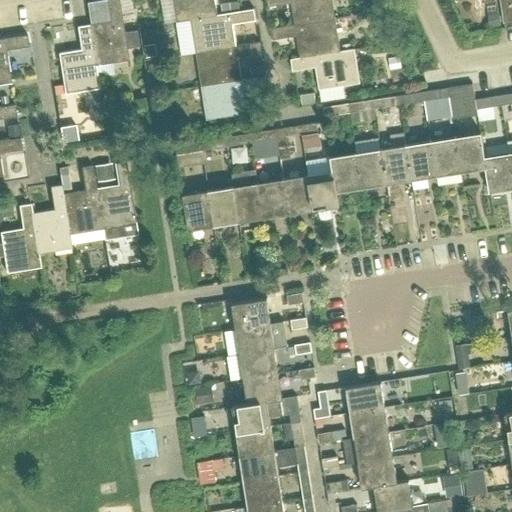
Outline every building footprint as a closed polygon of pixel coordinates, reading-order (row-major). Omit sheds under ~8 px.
[(95,64),(128,59),(118,0),(106,0),(110,20),(88,23),(95,64)] [(191,17),(218,13),(215,0),(173,0),(177,20),(191,17)] [(295,24),(335,17),(332,0),(267,0),(269,5),(291,2),(295,23),(295,24)] [(511,0),(501,0),(505,23),(511,21),(511,0)] [(237,45),(237,44),(234,22),(255,19),(253,7),(218,13),(191,17),(196,52),(237,45)] [(300,56),(340,50),(335,17),(295,24),(295,23),(272,27),(274,38),(297,35),(300,56)] [(99,86),(95,64),(88,23),(76,25),(80,48),(58,52),(64,92),(99,86)] [(0,71),(9,70),(5,49),(28,45),(26,33),(0,37),(0,71)] [(243,78),(242,77),(239,56),(261,53),(259,41),(237,44),(237,45),(196,52),(201,84),(243,78)] [(300,56),(291,57),(293,69),(316,65),(319,88),(321,101),(344,98),(342,84),(360,81),(355,47),(352,48),(344,49),(340,50),(300,56)] [(0,83),(10,82),(9,70),(0,71),(0,83)] [(243,78),(201,84),(207,118),(248,111),(244,89),(266,86),(264,74),(242,77),(243,78)] [(475,98),(473,83),(448,86),(449,96),(452,116),(477,112),(477,108),(493,105),(492,96),(475,98)] [(424,100),(441,97),(439,88),(423,91),(424,100)] [(399,104),(416,101),(414,92),(398,94),(399,104)] [(502,104),(511,101),(511,92),(500,94),(502,104)] [(374,108),(391,105),(389,96),(373,98),(374,108)] [(452,116),(449,96),(441,97),(424,100),(427,119),(452,116)] [(349,112),(366,109),(364,100),(348,102),(349,112)] [(0,117),(15,115),(14,103),(0,105),(0,117)] [(325,116),(341,113),(340,104),(323,106),(325,116)] [(317,130),(316,120),(300,123),(302,133),(317,130)] [(293,134),(292,124),(275,127),(277,137),(293,134)] [(252,141),(268,138),(266,128),(250,131),(252,141)] [(411,178),(406,143),(404,131),(390,134),(392,145),(381,147),(386,182),(411,178)] [(485,155),(483,146),(481,131),(455,135),(461,170),(485,166),(486,166),(484,155),(485,155)] [(227,145),(244,142),(242,132),(225,135),(227,145)] [(436,174),(461,170),(455,135),(430,139),(436,174)] [(0,151),(21,148),(19,136),(0,138),(0,174),(2,174),(0,163),(0,151)] [(383,136),(361,140),(363,149),(385,145),(383,136)] [(202,149),(219,146),(217,137),(200,140),(202,149)] [(411,178),(436,174),(430,139),(406,143),(411,178)] [(178,153),(194,151),(192,141),(176,144),(178,153)] [(489,190),(511,186),(511,167),(509,151),(508,142),(483,146),(485,155),(484,155),(486,166),(485,166),(489,190)] [(361,186),(386,182),(381,147),(356,151),(361,186)] [(337,190),(361,186),(356,151),(330,155),(330,157),(332,169),(333,169),(336,190),(337,190)] [(308,173),(314,208),(339,204),(337,190),(336,190),(333,169),(332,169),(330,157),(306,161),(308,173)] [(96,187),(95,187),(102,228),(103,238),(137,232),(125,159),(125,158),(113,160),(117,183),(96,187)] [(102,228),(95,187),(96,187),(92,164),(80,166),(84,189),(63,192),(62,192),(69,233),(70,233),(102,228)] [(283,177),(289,212),(314,208),(308,173),(283,177)] [(264,216),(289,212),(283,177),(258,181),(264,216)] [(239,220),(264,216),(258,181),(234,185),(239,220)] [(72,247),(70,233),(69,233),(62,192),(63,192),(62,183),(50,185),(54,207),(32,211),(38,252),(39,252),(72,247)] [(214,224),(239,220),(234,185),(209,189),(214,224)] [(189,228),(214,224),(209,189),(183,193),(189,228)] [(32,211),(31,202),(19,204),(23,227),(0,230),(7,271),(41,266),(39,252),(38,252),(32,211)] [(288,304),(303,301),(302,292),(286,294),(288,304)] [(236,328),(271,322),(267,297),(267,296),(232,302),(232,303),(236,328)] [(292,328),(307,326),(306,316),(290,319),(292,328)] [(240,353),(275,347),(287,345),(283,320),(271,322),(236,328),(240,353)] [(296,353),(312,351),(310,341),(294,344),(296,353)] [(460,391),(476,390),(474,341),(457,342),(460,391)] [(244,378),(279,372),(275,347),(240,353),(244,378)] [(300,378),(308,377),(316,376),(314,366),(298,369),(300,378)] [(268,399),(268,400),(283,397),(283,396),(279,372),(244,378),(248,402),(268,399)] [(350,411),(385,406),(381,380),(346,386),(350,411)] [(232,404),(237,430),(272,424),(270,414),(282,412),(282,413),(289,412),(286,396),(283,396),(283,397),(268,400),(268,399),(248,402),(232,404)] [(315,417),(330,414),(329,404),(313,407),(315,417)] [(354,436),(389,431),(385,406),(350,411),(354,436)] [(198,417),(199,433),(209,432),(208,416),(198,417)] [(287,438),(293,437),(303,436),(301,420),(284,422),(287,438)] [(241,455),(276,449),(272,424),(237,430),(241,455)] [(319,441),(334,439),(333,429),(317,432),(319,441)] [(358,461),(393,455),(389,431),(354,436),(343,438),(347,462),(358,461)] [(452,446),(456,470),(476,466),(472,443),(452,446)] [(305,445),(276,449),(241,455),(245,480),(280,474),(278,465),(307,460),(305,445)] [(323,466),(338,464),(337,454),(322,457),(323,466)] [(397,481),(397,480),(393,455),(358,461),(362,487),(374,485),(374,484),(397,481)] [(218,466),(228,465),(228,457),(202,458),(204,480),(219,479),(218,466)] [(505,488),(499,465),(489,468),(494,490),(505,488)] [(483,477),(481,468),(462,471),(463,479),(483,477)] [(301,487),(311,486),(309,469),(299,470),(301,487)] [(457,472),(446,474),(449,496),(461,494),(457,472)] [(249,505),(284,499),(280,474),(245,480),(249,505)] [(378,509),(413,504),(409,478),(397,480),(397,481),(374,484),(374,485),(378,509)] [(327,491),(342,489),(341,479),(326,482),(327,491)] [(305,511),(315,510),(313,494),(303,496),(305,511)] [(249,511),(285,511),(284,499),(249,505),(249,511)] [(342,511),(358,511),(357,502),(341,505),(342,511)]
